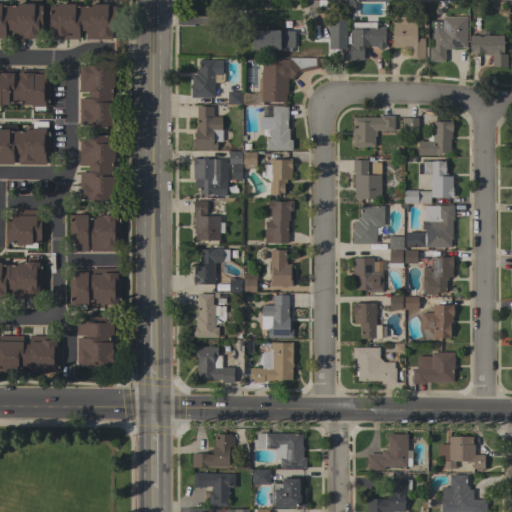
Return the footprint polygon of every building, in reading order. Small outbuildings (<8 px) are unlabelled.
[(0,38),(0,3),(1,3),(1,5),(17,5),(17,3),(33,3),(33,5),(42,5),(42,29),(39,29),(38,35),(38,38),(12,38),(12,30),(5,30),(5,38),(0,38)] [(85,30),(78,30),(78,39),(52,38),(52,28),(49,28),(49,5),(57,5),(57,3),(75,3),(75,5),(90,5),(90,4),(107,4),(107,6),(115,6),(115,29),(112,29),(112,36),(111,36),(111,39),(85,38),(85,30)] [(391,22),(399,22),(399,16),(411,16),(411,21),(416,21),(416,38),(424,38),(424,58),(409,58),(408,48),(400,49),(400,47),(392,47),(391,22)] [(429,61),(429,47),(432,47),(431,28),(430,28),(430,21),(441,21),(441,16),(466,16),(466,47),(452,47),(452,49),(445,49),(445,61),(429,61)] [(328,19),(345,19),(345,49),(328,48),(328,19)] [(351,27),(352,27),(352,22),(375,22),(375,26),(385,26),(385,41),(384,41),(384,45),(371,45),(362,45),(362,59),(349,59),(349,44),(351,44),(351,27)] [(252,25),(266,25),(266,30),(294,30),(294,48),(283,48),(283,50),(252,49),(252,25)] [(503,35),(503,54),(506,54),(506,66),(491,66),(491,54),(484,54),(484,52),(470,52),(470,42),(469,42),(469,35),(503,35)] [(287,94),(285,94),(285,101),(262,101),(262,104),(242,104),(242,92),(244,92),(248,93),(252,93),(255,92),(258,92),(258,77),(261,77),(261,59),(289,59),(289,57),(317,57),(318,68),(299,72),(291,79),(288,77),(287,78),(287,94)] [(190,97),(191,86),(192,86),(192,74),(196,75),(196,71),(198,71),(198,59),(222,60),(222,72),(224,72),(224,80),(221,82),(213,83),(214,97),(190,97)] [(79,98),(87,98),(87,91),(79,91),(78,65),(90,64),(90,61),(112,61),(112,69),(113,69),(114,87),(112,87),(112,102),(114,102),(114,120),(112,120),(112,127),(89,128),(89,125),(82,125),(82,124),(79,124),(79,98)] [(0,69),(13,69),(13,80),(19,80),(19,73),(22,73),(22,69),(45,69),(45,79),(50,79),(49,105),(45,105),(45,107),(44,107),(44,110),(33,110),(33,106),(31,106),(31,105),(23,105),(23,102),(8,102),(8,105),(0,105),(0,69)] [(241,91),(241,104),(227,104),(227,91),(228,91),(228,85),(234,85),(234,91),(241,91)] [(191,149),(191,139),(195,139),(195,128),(196,128),(196,106),(212,106),(212,116),(221,116),(221,129),(222,129),(221,141),(216,141),(216,149),(191,149)] [(265,150),(265,139),(261,139),(262,128),(260,128),(260,116),(271,117),(271,106),(287,106),(287,128),(288,128),(288,139),(292,139),(291,150),(265,150)] [(352,146),(352,130),(353,130),(353,117),(380,117),(380,115),(393,115),(393,130),(374,130),(374,146),(352,146)] [(417,131),(407,131),(407,127),(402,127),(402,117),(417,117),(417,131)] [(417,154),(417,141),(427,141),(427,136),(432,136),(432,121),(450,121),(450,120),(452,120),(451,131),(451,138),(450,138),(450,152),(439,152),(439,154),(417,154)] [(18,164),(18,157),(19,157),(19,153),(13,153),(13,163),(0,163),(0,129),(9,129),(23,130),(23,129),(31,129),(31,128),(49,128),(49,153),(45,153),(45,164),(18,164)] [(79,139),(87,138),(87,135),(112,135),(112,143),(114,143),(114,161),(112,161),(112,176),(114,176),(114,193),(112,193),(112,202),(89,202),(89,199),(83,199),(83,198),(79,198),(79,171),(88,171),(88,165),(85,165),(79,165),(79,139)] [(228,151),(241,151),(240,179),(231,179),(231,164),(228,164),(228,151)] [(243,168),(243,152),(255,152),(255,168),(243,168)] [(192,178),(193,157),(195,157),(195,158),(225,159),(225,173),(226,173),(226,180),(225,195),(212,195),(213,194),(198,193),(199,188),(194,188),(194,178),(192,178)] [(262,176),(261,176),(260,164),(269,164),(269,159),(288,159),(288,158),(291,158),(291,179),(286,179),(286,182),(283,182),(283,195),(282,195),(282,194),(269,194),(269,181),(262,176)] [(380,198),(355,198),(355,190),(353,190),(353,171),(352,171),(352,159),(367,159),(367,174),(370,174),(370,163),(380,163),(380,198)] [(403,203),(403,189),(417,190),(430,190),(430,174),(422,174),(422,161),(442,161),(442,160),(444,160),(444,173),(447,173),(447,176),(451,176),(451,186),(452,186),(452,197),(449,197),(441,197),(441,203),(403,203)] [(194,213),(193,213),(193,200),(206,200),(205,213),(204,213),(204,216),(219,216),(219,222),(223,222),(223,232),(219,232),(219,240),(195,240),(195,232),(193,232),(194,213)] [(264,230),(262,230),(262,225),(265,225),(265,220),(270,220),(270,210),(267,210),(267,200),(273,200),(273,201),(286,201),(286,200),(292,200),(292,210),(289,210),(289,220),(287,220),(287,243),(264,242),(264,230)] [(383,226),(375,226),(375,243),(353,243),(353,220),(357,220),(357,217),(359,217),(359,205),(383,205),(383,226)] [(453,205),(453,219),(452,219),(452,239),(450,239),(450,247),(425,247),(425,222),(423,222),(423,209),(437,209),(437,205),(453,205)] [(36,209),(36,217),(40,217),(40,243),(36,243),(36,247),(23,247),(23,245),(15,245),(15,244),(10,244),(10,241),(7,241),(7,218),(11,218),(10,209),(36,209)] [(90,240),(87,240),(87,250),(73,250),(73,245),(74,245),(74,239),(69,239),(69,214),(87,214),(87,215),(101,215),(101,214),(117,214),(117,249),(116,249),(116,250),(90,250),(90,240)] [(405,246),(406,233),(418,233),(418,246),(405,246)] [(388,235),(402,236),(402,249),(401,249),(401,261),(402,261),(402,267),(388,267),(388,261),(388,249),(388,235)] [(212,249),(212,247),(222,247),(222,249),(229,249),(229,261),(222,261),(222,262),(214,262),(214,284),(193,284),(193,264),(197,264),(197,260),(199,260),(199,248),(212,249)] [(269,286),(269,250),(285,250),(285,262),(286,262),(286,264),(291,264),(291,275),(292,275),(292,286),(269,286)] [(416,263),(403,263),(403,250),(416,250),(416,263)] [(422,267),(430,267),(430,265),(430,257),(449,257),(449,256),(452,256),(452,277),(447,277),(447,280),(446,280),(446,292),(436,292),(436,294),(422,294),(422,267)] [(11,288),(5,288),(5,298),(0,298),(0,262),(1,262),(1,265),(15,265),(16,263),(26,263),(26,257),(37,257),(37,261),(42,261),(42,288),(38,288),(38,293),(37,293),(37,298),(11,298),(11,288)] [(352,258),(373,258),(373,261),(378,261),(378,271),(382,271),(382,291),(382,292),(375,292),(370,292),(370,291),(366,291),(366,290),(355,290),(355,276),(352,276),(352,258)] [(116,268),(116,278),(121,278),(121,304),(115,304),(115,311),(106,311),(106,304),(101,304),(101,303),(94,303),(94,301),(90,301),(90,304),(69,304),(69,278),(73,278),(73,268),(87,268),(87,276),(90,276),(90,268),(116,268)] [(256,274),(256,280),(255,280),(255,292),(242,292),(243,279),(242,279),(242,274),(256,274)] [(241,293),(228,292),(228,279),(241,279),(241,293)] [(192,337),(192,327),(195,327),(195,316),(197,316),(197,293),(212,294),(212,305),(214,305),(214,306),(225,306),(225,320),(214,320),(214,327),(218,327),(218,338),(192,337)] [(267,338),(267,329),(260,329),(260,315),(261,315),(261,305),(273,305),(273,295),(288,295),(288,317),(288,328),(292,328),(292,338),(267,338)] [(389,309),(389,297),(401,296),(401,309),(389,309)] [(417,310),(403,310),(403,297),(417,297),(417,310)] [(354,313),(353,313),(353,303),(375,303),(375,310),(376,310),(376,313),(375,313),(375,325),(380,325),(380,338),(360,338),(360,326),(358,326),(358,323),(354,323),(354,313)] [(420,312),(432,312),(432,305),(452,305),(452,316),(452,323),(449,323),(449,338),(448,338),(448,337),(440,337),(440,338),(433,338),(433,329),(420,329),(420,312)] [(85,337),(85,335),(77,335),(76,321),(80,321),(86,320),(86,316),(113,316),(113,335),(110,335),(110,342),(111,342),(112,349),(113,349),(113,368),(87,368),(87,364),(77,364),(76,338),(85,337)] [(0,335),(23,335),(23,344),(29,344),(29,336),(55,335),(55,348),(60,348),(60,371),(56,371),(56,376),(43,376),(43,371),(33,371),(33,368),(25,368),(25,374),(2,374),(2,369),(0,369),(0,335)] [(292,364),(293,364),(293,367),(292,367),(292,380),(280,379),(280,381),(276,381),(276,380),(273,380),(263,380),(263,383),(252,382),(252,379),(249,379),(249,368),(252,368),(262,368),(262,353),(270,353),(270,342),(292,342),(292,364)] [(392,353),(392,344),(404,344),(404,353),(392,353)] [(216,355),(219,355),(219,367),(233,367),(233,383),(221,383),(221,379),(212,379),(212,378),(196,378),(196,357),(190,357),(190,346),(217,347),(216,355)] [(379,348),(379,358),(384,362),(385,368),(395,368),(395,384),(381,384),(381,381),(357,380),(357,369),(355,369),(356,358),(352,358),(352,348),(379,348)] [(416,356),(431,356),(431,352),(454,352),(454,369),(453,369),(453,382),(425,381),(425,384),(412,384),(412,368),(416,368),(416,356)] [(279,468),(279,460),(275,460),(275,449),(256,448),(256,447),(253,447),(253,440),(256,440),(256,433),(302,433),(301,446),(303,446),(302,457),(306,457),(306,468),(279,468)] [(208,466),(208,467),(191,467),(191,453),(208,453),(208,455),(212,455),(212,445),(214,445),(214,434),(231,434),(231,437),(234,437),(233,447),(229,447),(229,450),(228,450),(228,467),(208,466)] [(407,434),(407,467),(383,466),(383,470),(366,470),(367,453),(380,454),(380,449),(387,449),(387,434),(407,434)] [(437,444),(448,444),(448,436),(472,436),(472,445),(474,445),(474,455),(484,455),(484,469),(472,469),(472,461),(469,461),(469,463),(466,463),(466,461),(454,461),(454,468),(443,468),(443,455),(437,455),(437,444)] [(248,462),(247,462),(247,467),(241,467),(241,462),(239,462),(239,449),(246,443),(248,449),(248,462)] [(269,469),(269,484),(252,484),(252,470),(254,470),(254,469),(269,469)] [(205,473),(234,473),(234,487),(228,487),(228,506),(208,506),(208,491),(211,491),(211,486),(205,486),(205,487),(193,487),(193,473),(205,473)] [(449,475),(466,475),(466,486),(468,486),(468,489),(472,489),(472,499),(486,499),(486,511),(441,511),(440,487),(449,487),(449,475)] [(302,490),(305,490),(305,507),(274,507),(274,504),(271,504),(271,484),(281,484),(281,478),(284,478),(284,476),(302,476),(302,490)] [(366,511),(366,498),(382,499),(382,500),(387,500),(388,492),(390,492),(390,479),(407,479),(407,480),(410,480),(410,492),(404,492),(404,494),(405,494),(405,497),(403,497),(403,500),(406,500),(405,506),(404,506),(404,511),(366,511)]
